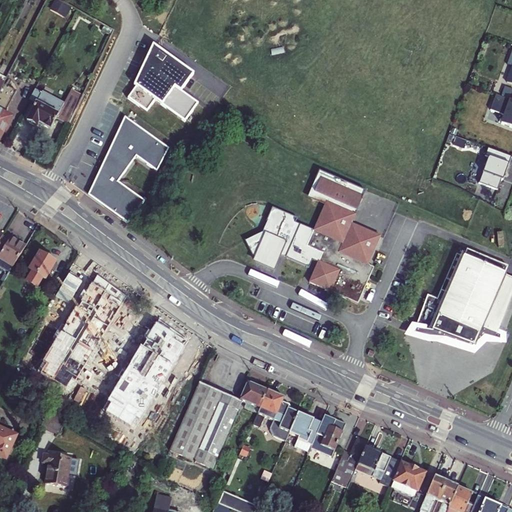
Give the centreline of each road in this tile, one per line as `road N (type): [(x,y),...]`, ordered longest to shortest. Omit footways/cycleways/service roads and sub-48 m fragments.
road 1 (primary): [(494,438),(224,318),(62,196),(0,162)]
road 2 (primary): [(0,181),(206,325),(488,453)]
